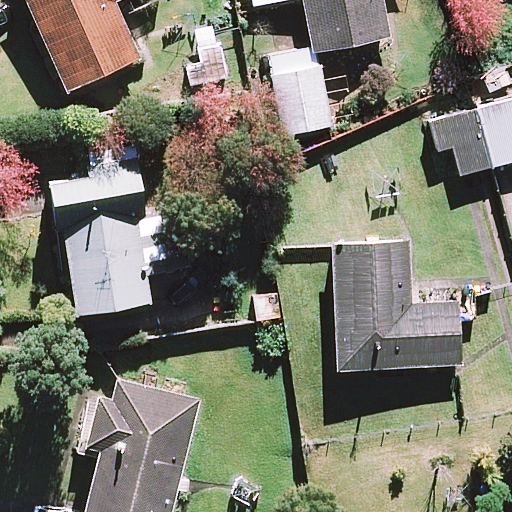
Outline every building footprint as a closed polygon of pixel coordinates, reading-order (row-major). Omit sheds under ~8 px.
[(31,0),(64,77),(136,47),(116,0),(31,0)] [(301,0),(309,37),(384,23),(379,0),(301,0)] [(330,116),(317,50),(268,59),(281,125),(330,116)] [(458,166),(511,151),(511,86),(428,109),(436,139),(449,135),(458,166)] [(139,203),(135,145),(81,148),(82,157),(46,159),(50,221),(65,220),(69,302),(149,297),(147,262),(188,259),(185,200),(139,203)] [(403,295),(403,228),(333,229),(334,356),(456,355),(455,295),(403,295)] [(278,280),(239,280),(240,312),(278,312),(278,280)] [(164,511),(196,388),(112,367),(109,377),(90,372),(73,440),(92,445),(75,511),(164,511)]
